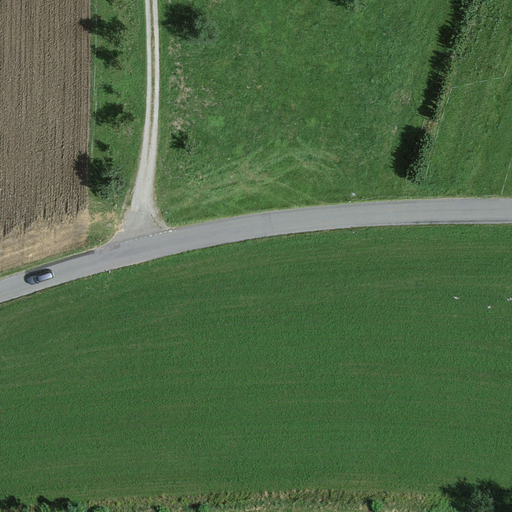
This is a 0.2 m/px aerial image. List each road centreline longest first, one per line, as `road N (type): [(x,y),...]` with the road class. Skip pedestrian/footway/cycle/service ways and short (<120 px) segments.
road 1 (unclassified): [(511,212),(270,225),(140,249),(0,293)]
road 2 (track): [(153,0),(140,249)]
